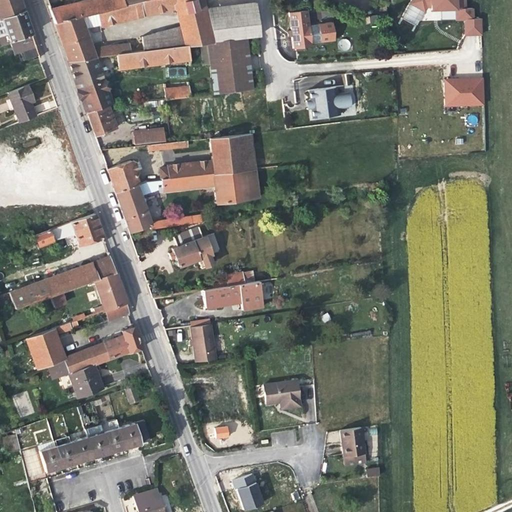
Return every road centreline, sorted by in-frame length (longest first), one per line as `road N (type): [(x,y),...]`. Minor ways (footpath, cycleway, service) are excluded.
road 1 (tertiary): [(31,0),(196,464)]
road 2 (residential): [(479,56),(270,73)]
